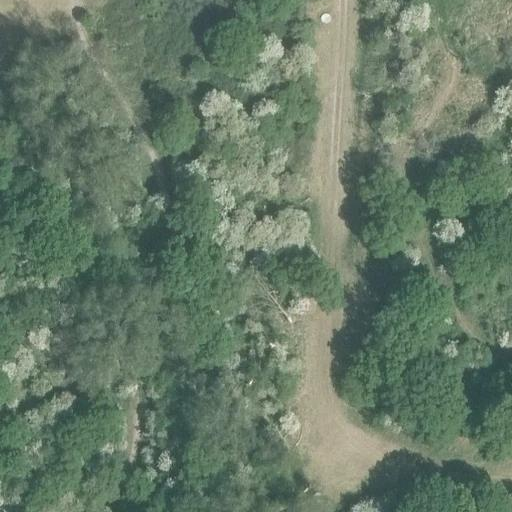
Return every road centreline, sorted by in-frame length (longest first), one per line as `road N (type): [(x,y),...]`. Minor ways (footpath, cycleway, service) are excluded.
road 1 (track): [(333,0),(336,401),(376,443),(448,475),(511,478)]
road 2 (track): [(441,0),(439,94),(398,149),(406,220),(415,261),(441,310),(511,357)]
